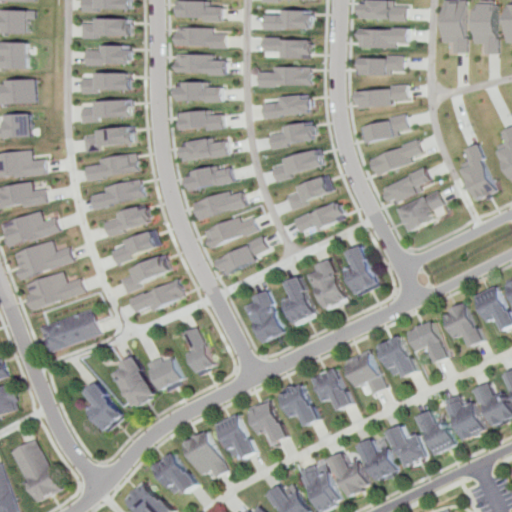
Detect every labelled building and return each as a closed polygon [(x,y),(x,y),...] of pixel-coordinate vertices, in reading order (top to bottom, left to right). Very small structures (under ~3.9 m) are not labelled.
[(88,0),(88,11),(105,12),(105,8),(137,10),(136,0),(88,0)] [(183,17),(183,0),(215,1),(215,6),(229,7),(229,22),(211,22),(211,18),(183,17)] [(362,4),(362,18),(390,18),(390,21),(407,21),(407,6),(394,6),(394,0),(368,0),(368,4),(362,4)] [(445,0),(445,42),(455,42),(455,53),(470,53),(470,37),(467,37),(467,0),(445,0)] [(477,2),(477,44),(486,43),(487,54),(502,54),(502,37),(499,37),(499,2),(477,2)] [(2,9),(41,10),(41,20),(35,20),(35,34),(5,33),(6,21),(2,21),(2,9)] [(269,14),(268,30),(287,31),(287,28),(315,29),(315,14),(311,14),(312,10),(286,9),(286,15),(269,14)] [(86,38),(103,38),(103,35),(137,36),(137,19),(100,18),(100,23),(87,23),(86,38)] [(181,26),(181,45),(214,45),(214,48),(231,48),(231,34),(218,34),(218,28),(181,26)] [(359,28),(359,46),(397,47),(397,43),(409,43),(410,28),(394,27),(394,29),(359,28)] [(269,37),(269,52),(286,52),(285,58),(313,58),(314,39),(269,37)] [(4,42),(34,43),(33,70),(0,69),(1,54),(4,54),(4,42)] [(90,65),(108,65),(108,63),(133,64),(134,45),(105,44),(105,51),(90,50),(90,65)] [(180,54),(180,73),(214,73),(214,75),(230,75),(230,60),(218,60),(218,55),(180,54)] [(358,56),(357,74),(392,75),(392,69),(405,69),(405,55),(388,54),(388,57),(358,56)] [(264,72),(264,87),(281,87),(281,85),(316,85),(315,67),(277,67),(277,72),(264,72)] [(86,93),(102,93),(103,89),(136,90),(136,73),(101,72),(101,78),(86,78),(86,93)] [(11,80),(40,79),(41,103),(2,105),(2,92),(8,92),(7,84),(11,84),(11,80)] [(182,86),(182,101),(210,101),(210,102),(228,102),(227,87),(213,87),(213,82),(188,83),(188,86),(182,86)] [(359,90),(361,109),(396,105),(395,100),(409,98),(408,84),(392,85),(392,88),(359,90)] [(268,103),(270,118),(286,117),(286,115),(314,113),(312,94),(284,96),(284,102),(268,103)] [(87,122),(103,122),(103,118),(137,116),(136,98),(99,101),(100,107),(86,107),(87,122)] [(182,112),(184,130),(211,126),(212,131),(229,129),(227,114),(214,116),(213,110),(182,112)] [(7,115),(35,113),(36,137),(4,139),(3,127),(7,127),(7,115)] [(366,126),(370,143),(401,136),(399,130),(410,127),(407,114),(391,118),(392,121),(366,126)] [(273,134),(276,149),(293,146),(293,144),(319,140),(316,125),(311,126),(310,122),(284,127),(285,132),(273,134)] [(90,152),(106,150),(106,147),(139,143),(137,126),(102,130),(103,135),(88,137),(90,152)] [(511,127),(504,131),(511,146),(502,151),(511,173),(511,127)] [(186,147),(188,158),(190,158),(190,161),(217,157),(217,158),(234,155),(232,140),(219,142),(218,137),(193,141),(193,146),(186,147)] [(372,159),(380,176),(414,162),(412,158),(425,153),(419,140),(372,159)] [(462,164),(480,201),(500,191),(485,160),(488,158),(481,143),(467,150),(472,160),(462,164)] [(289,159),(290,164),(277,168),(281,182),(297,178),(296,174),(328,166),(323,149),(289,159)] [(0,178),(51,174),(50,159),(38,160),(37,150),(0,153),(0,178)] [(95,181),(145,173),(141,152),(104,158),(105,165),(93,167),(95,181)] [(193,176),(197,191),(223,184),(223,186),(240,182),(236,168),(220,172),(218,165),(197,171),(198,175),(193,176)] [(396,204),(388,188),(427,169),(433,181),(422,186),(424,191),(396,204)] [(291,196),(296,211),(311,205),(310,202),(336,192),(330,175),(300,186),(303,192),(291,196)] [(102,210),(150,197),(145,178),(110,187),(111,192),(98,196),(102,210)] [(2,187),(5,208),(28,204),(29,207),(53,203),(51,187),(38,190),(36,181),(2,187)] [(199,203),(234,191),(236,197),(248,192),(253,206),(237,212),(237,210),(205,221),(199,203)] [(440,219),(411,233),(401,211),(442,191),(449,206),(437,212),(440,219)] [(300,219),(306,233),(319,228),(321,232),(343,221),(342,217),(348,214),(341,200),(300,219)] [(115,237),(157,225),(151,205),(121,214),(123,219),(110,223),(115,237)] [(7,225),(16,248),(66,230),(62,217),(50,222),(45,211),(7,225)] [(209,231),(216,248),(247,235),(249,237),(263,231),(258,217),(246,221),(244,217),(209,231)] [(141,260),(125,266),(120,251),(133,246),(131,240),(160,229),(166,246),(140,256),(141,260)] [(221,260),(229,276),(262,261),(260,256),(273,250),(266,235),(251,242),(253,246),(221,260)] [(18,255),(27,280),(79,261),(74,247),(62,251),(58,240),(18,255)] [(381,285),(357,297),(346,274),(353,270),(346,256),(363,247),(381,285)] [(147,287),(132,294),(125,281),(139,274),(137,270),(166,255),(171,265),(174,264),(177,270),(146,284),(147,287)] [(351,303),(328,313),(313,277),(320,274),(318,268),(333,261),(351,303)] [(33,294),(39,310),(91,292),(86,278),(73,282),(69,271),(32,284),(35,293),(33,294)] [(136,299),(142,313),(154,307),(156,311),(189,296),(181,278),(136,299)] [(319,316),(297,326),(287,303),(296,299),(290,286),(303,280),(319,316)] [(501,286),(511,308),(511,330),(508,332),(503,322),(492,328),(478,298),(501,286)] [(290,333),(263,345),(247,308),(258,303),(256,298),(272,291),(290,333)] [(466,305),(486,343),(473,350),(467,338),(457,343),(443,316),(466,305)] [(105,335),(54,355),(45,330),(95,311),(105,335)] [(429,348),(436,363),(449,357),(433,321),(410,331),(419,352),(429,348)] [(199,326),(217,364),(199,374),(189,354),(193,351),(185,334),(199,326)] [(403,336),(421,374),(408,380),(405,373),(394,378),(380,347),(403,336)] [(370,349),(392,390),(376,398),(369,384),(361,388),(347,361),(370,349)] [(11,379),(0,383),(0,353),(1,353),(11,379)] [(158,397),(136,409),(116,374),(125,368),(122,364),(135,356),(158,397)] [(173,357),(185,380),(162,391),(148,364),(162,357),(164,361),(173,357)] [(338,371),(357,408),(343,415),(336,401),(326,406),(315,383),(338,371)] [(492,382),(501,397),(506,394),(511,404),(511,423),(499,431),(477,390),(492,382)] [(125,416),(106,432),(89,412),(95,406),(85,394),(98,383),(125,416)] [(24,409),(0,417),(0,389),(15,384),(24,409)] [(306,386),(325,422),(310,430),(304,417),(296,422),(283,398),(306,386)] [(461,398),(466,410),(476,405),(490,435),(469,446),(448,404),(461,398)] [(272,402),(292,440),(278,447),(272,434),(265,438),(251,412),(272,402)] [(437,411),(444,425),(451,421),(464,448),(441,460),(420,420),(437,411)] [(242,415),(261,457),(246,464),(241,453),(231,457),(217,426),(242,415)] [(405,427),(412,441),(421,436),(434,461),(412,472),(392,434),(405,427)] [(206,430),(231,475),(219,482),(213,470),(200,478),(181,445),(206,430)] [(63,489),(38,502),(12,454),(37,440),(63,489)] [(378,441),(386,455),(392,452),(404,475),(382,486),(363,449),(378,441)] [(197,487),(185,496),(182,492),(174,499),(149,468),(170,452),(197,487)] [(347,456),(355,469),(363,465),(375,487),(365,493),(366,496),(355,503),(333,463),(347,456)] [(19,511),(0,511),(0,464),(3,463),(19,511)] [(313,467),(321,481),(331,476),(347,506),(335,511),(323,511),(302,473),(313,467)] [(169,511),(138,511),(126,499),(143,483),(169,511)] [(284,488),(293,499),(300,494),(313,511),(283,511),(272,497),(284,488)]
